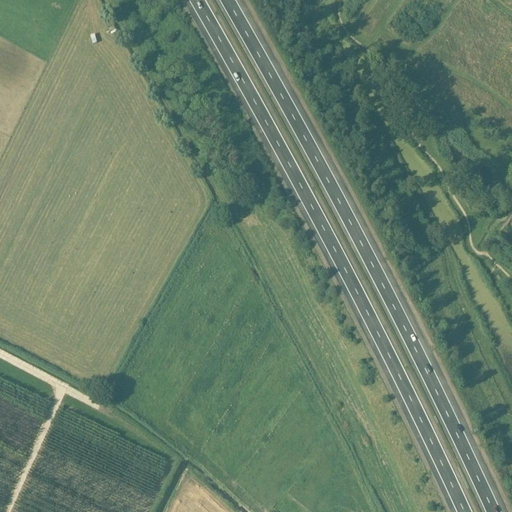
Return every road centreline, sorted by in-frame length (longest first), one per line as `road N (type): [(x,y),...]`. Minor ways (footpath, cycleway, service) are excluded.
road 1 (trunk): [(196,0),(395,364),(464,511)]
road 2 (trunk): [(494,511),(228,0)]
road 3 (track): [(307,0),(441,239),(452,286),(511,410)]
